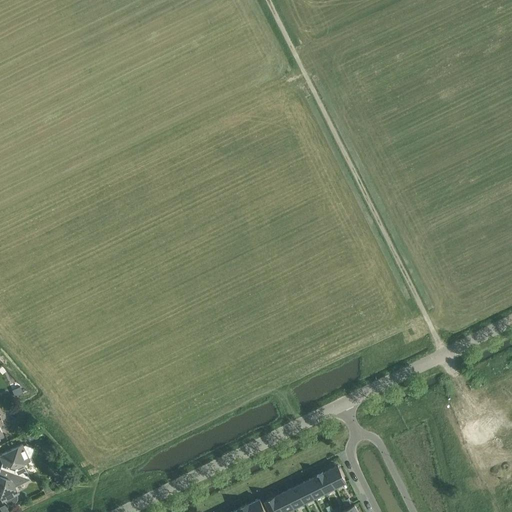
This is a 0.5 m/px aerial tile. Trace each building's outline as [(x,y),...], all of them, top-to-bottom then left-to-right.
[(42,433),(36,427),(25,433),(28,440),(42,433)] [(0,456),(2,461),(0,467),(30,479),(22,463),(29,459),(28,458),(30,457),(34,448),(25,444),(23,445),(22,443),(8,450),(0,453),(0,456)] [(338,464),(327,470),(335,486),(346,481),(338,464)] [(15,486),(30,479),(0,467),(0,496),(2,500),(4,500),(4,501),(8,504),(11,504),(15,502),(17,499),(17,495),(16,493),(18,492),(15,486)] [(327,470),(317,475),(325,491),(334,487),(335,486),(327,470)] [(317,475),(307,480),(315,496),(325,491),(317,475)] [(61,478),(54,482),(57,488),(64,484),(61,478)] [(307,480),(296,485),(304,501),(315,496),(307,480)] [(296,485),(286,490),(294,506),(304,501),(296,485)] [(286,490),(276,495),(284,511),(288,509),(294,506),(286,490)] [(276,495),(265,500),(271,511),(282,511),(284,511),(276,495)] [(249,503),(253,511),(266,511),(259,498),(249,503)] [(249,502),(238,507),(238,508),(240,511),(253,511),(249,503),(249,502)]
